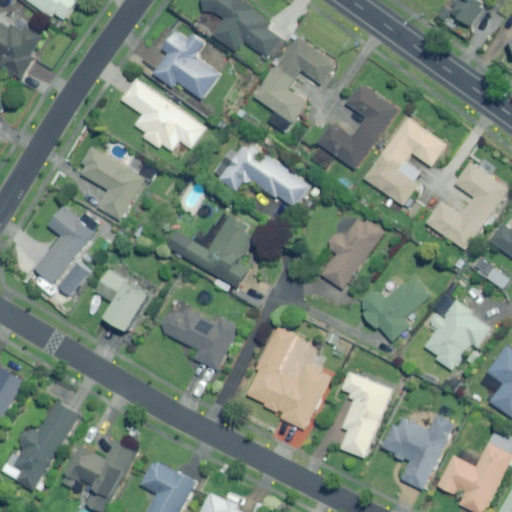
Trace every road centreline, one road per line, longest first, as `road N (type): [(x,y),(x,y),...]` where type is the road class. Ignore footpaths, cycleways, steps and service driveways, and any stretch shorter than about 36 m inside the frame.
road 1 (residential): [(365,511),(210,433),(0,309)]
road 2 (residential): [(0,213),(138,0)]
road 3 (tertiary): [(349,0),(511,116)]
